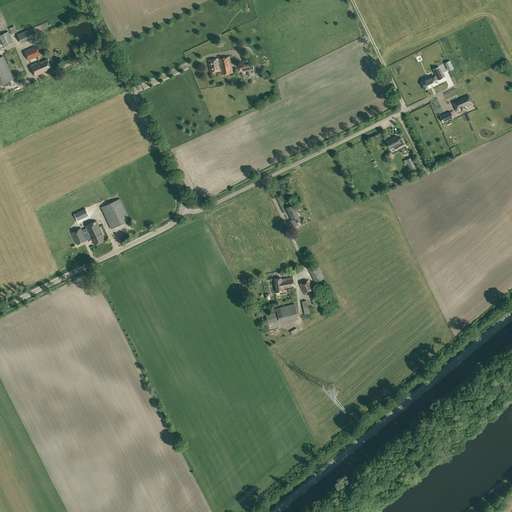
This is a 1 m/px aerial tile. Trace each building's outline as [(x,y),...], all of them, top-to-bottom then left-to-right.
[(18,34),(22,44),(35,38),(31,29),(18,34)] [(0,35),(0,38),(4,47),(14,42),(9,31),(0,35)] [(25,51),(29,61),(41,56),(37,46),(25,51)] [(0,57),(0,85),(13,79),(3,56),(0,57)] [(220,70),(221,75),(232,72),(229,56),(208,61),(211,72),(220,70)] [(30,65),(35,76),(44,72),(51,68),(47,59),(40,62),(39,62),(30,65)] [(436,80),(438,79),(438,80),(445,77),(443,73),(442,73),(439,67),(433,69),(436,76),(434,77),(434,76),(421,82),(424,89),(438,84),(436,80)] [(461,98),(458,100),(457,99),(451,102),(453,105),(454,108),(455,111),(457,110),(458,111),(460,110),(461,112),(466,109),(465,107),(469,105),(469,104),(473,103),(469,95),(466,97),(465,96),(460,98),(461,98)] [(468,111),(476,108),(475,103),(467,106),(468,111)] [(448,121),(453,118),(450,111),(444,114),(440,116),(443,123),(448,121)] [(393,147),(395,149),(405,144),(401,137),(398,139),(397,136),(386,141),(390,149),(393,147)] [(405,160),(410,169),(415,166),(416,166),(411,157),(405,160)] [(101,207),(111,229),(130,220),(120,198),(101,207)] [(300,220),(293,205),(286,208),(292,220),(291,221),(294,227),(298,225),(297,222),(300,220)] [(74,214),(77,221),(89,215),(86,208),(74,214)] [(89,234),(94,245),(105,240),(96,221),(85,226),(87,230),(83,232),(85,236),(89,234)] [(77,245),(87,240),(85,236),(83,232),(81,228),(71,232),(77,245)] [(308,269),(315,283),(324,278),(317,265),(308,269)] [(274,279),(276,292),(283,291),(283,290),(295,288),(293,277),(281,279),(281,278),(274,279)] [(299,284),(305,295),(315,290),(309,280),(308,281),(308,280),(300,283),(301,284),(299,284)] [(277,312),(279,321),(298,316),(295,304),(276,308),(277,312)] [(266,315),(268,324),(278,321),(276,313),(266,315)]
